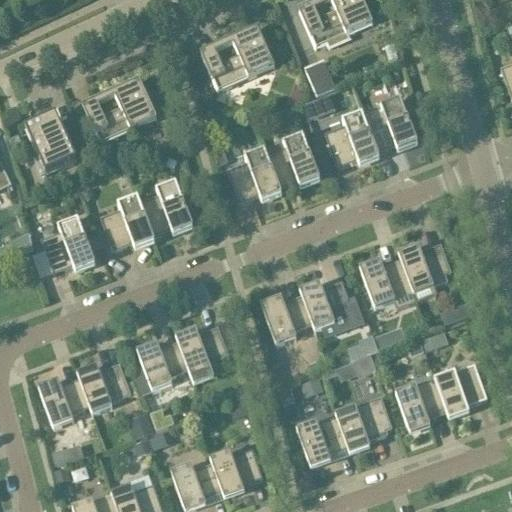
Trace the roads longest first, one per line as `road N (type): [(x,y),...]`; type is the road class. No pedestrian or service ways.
road 1 (residential): [(33,511),(0,376),(13,346),(485,173)]
road 2 (residential): [(333,511),(511,449)]
road 3 (residential): [(0,75),(165,0)]
road 4 (residential): [(485,173),(436,0)]
